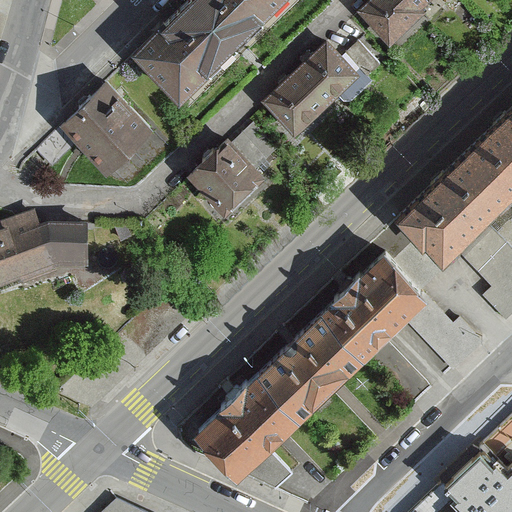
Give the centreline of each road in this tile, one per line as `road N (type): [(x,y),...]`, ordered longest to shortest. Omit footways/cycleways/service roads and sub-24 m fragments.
road 1 (residential): [(98,452),(511,59)]
road 2 (residential): [(511,360),(359,511)]
road 3 (unclassified): [(2,118),(27,110),(141,0)]
road 4 (residential): [(237,511),(98,452)]
road 5 (unclassified): [(2,118),(31,0)]
